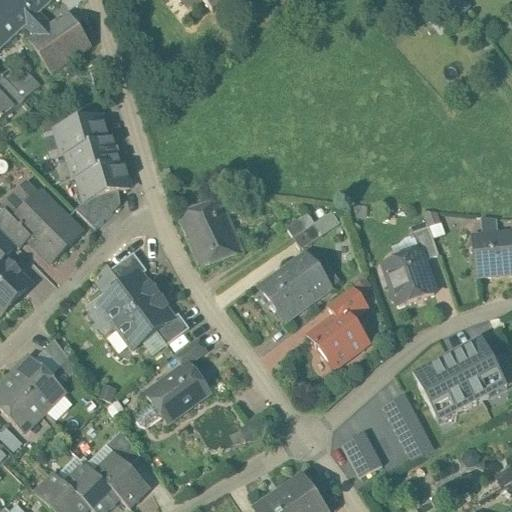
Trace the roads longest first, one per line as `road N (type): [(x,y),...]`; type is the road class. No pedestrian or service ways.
road 1 (residential): [(156,200),(185,275),(307,439)]
road 2 (residential): [(307,439),(414,345),(511,303)]
road 3 (residential): [(0,363),(156,200)]
road 4 (residential): [(156,200),(93,0)]
road 5 (unknown): [(451,325),(453,179)]
road 6 (residential): [(181,511),(307,439)]
